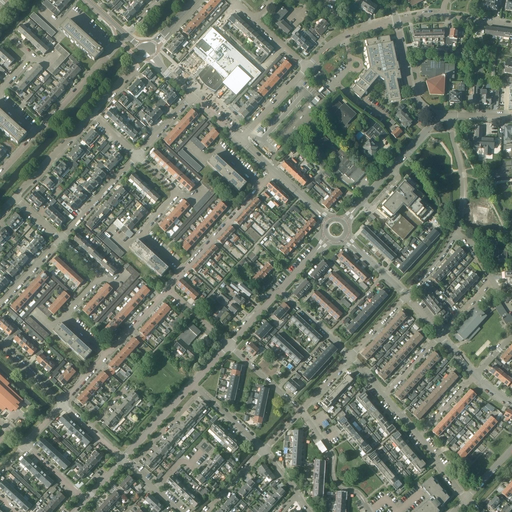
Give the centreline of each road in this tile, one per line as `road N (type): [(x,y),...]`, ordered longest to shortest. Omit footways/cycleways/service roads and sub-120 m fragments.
road 1 (residential): [(105,354),(64,316),(100,277),(60,239)]
road 2 (residential): [(181,269),(140,233),(176,195),(135,158)]
road 3 (residential): [(345,221),(437,121)]
road 4 (residential): [(36,132),(126,36)]
road 5 (residential): [(283,46),(264,67),(255,66),(221,35),(217,26),(237,4)]
road 6 (residential): [(454,233),(461,173),(446,116)]
